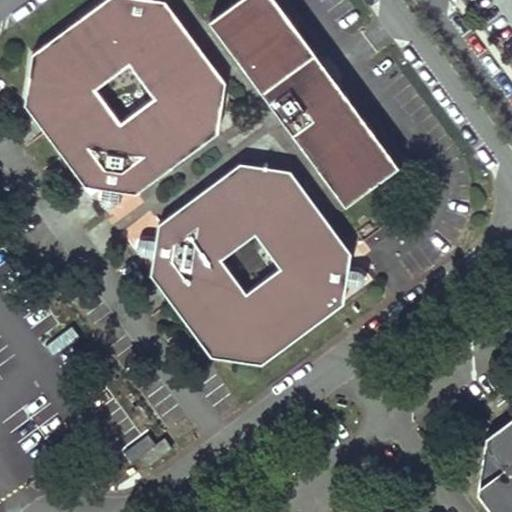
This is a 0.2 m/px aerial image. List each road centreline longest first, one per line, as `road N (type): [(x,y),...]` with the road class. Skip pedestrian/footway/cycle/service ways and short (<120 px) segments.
road 1 (residential): [(0,134),(216,445)]
road 2 (residential): [(216,445),(511,235)]
road 3 (unclassified): [(388,0),(511,164)]
road 4 (unclassified): [(511,116),(426,0)]
